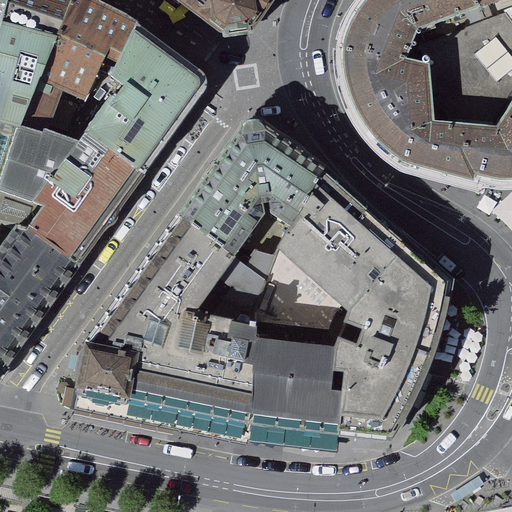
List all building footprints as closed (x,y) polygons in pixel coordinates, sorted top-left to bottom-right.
[(0,203),(19,138),(33,142),(84,0),(12,0),(0,48),(0,203)] [(0,0),(0,48),(12,0),(0,0)] [(76,95),(103,111),(145,29),(95,0),(84,0),(33,142),(58,145),(76,95)] [(182,0),(183,0),(212,27),(220,33),(223,33),(223,36),(253,33),(252,26),(256,23),(271,0),(182,0)] [(479,7),(476,0),(352,0),(350,3),(336,30),(333,62),(339,96),(358,129),(373,146),(402,167),(423,174),(483,190),(485,183),(501,187),(511,186),(511,109),(497,134),(432,128),(425,69),(402,64),(413,33),(479,7)] [(181,54),(145,29),(103,111),(85,134),(146,178),(178,134),(209,91),(210,87),(211,81),(209,76),(205,71),(181,54)] [(298,229),(326,180),(294,156),(268,137),(265,130),(258,128),(251,129),(246,133),(244,139),(245,143),(218,178),(183,223),(237,266),(270,219),(269,206),(275,206),(276,217),(298,229)] [(76,151),(58,145),(33,142),(19,138),(0,203),(0,227),(32,234),(80,270),(146,178),(85,134),(76,151)] [(337,349),(339,428),(341,429),(341,433),(349,434),(373,436),(391,438),(405,417),(423,382),(434,356),(434,351),(442,330),(448,306),(450,298),(452,290),(410,254),(366,215),(326,180),(298,229),(278,262),(250,335),(337,349)] [(237,266),(183,223),(167,243),(83,350),(76,385),(79,386),(75,403),(125,414),(210,431),(247,439),(251,420),(339,428),(337,349),(250,335),(278,262),(257,260),(248,273),(237,266)] [(0,378),(3,378),(80,270),(32,234),(0,227),(0,378)] [(481,479),(453,497),(456,502),(484,484),(481,479)]
